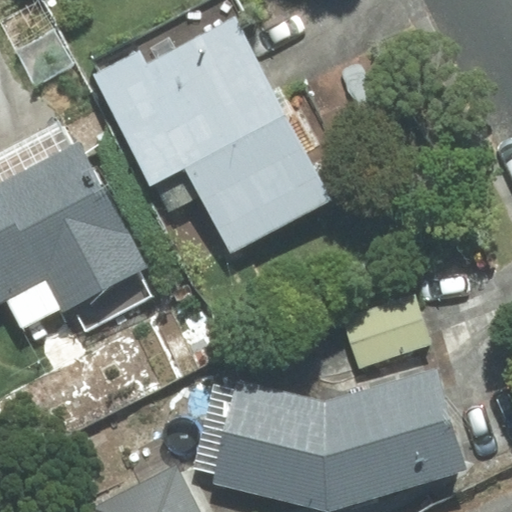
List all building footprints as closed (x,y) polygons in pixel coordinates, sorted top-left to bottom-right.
[(235,0),(212,0),(90,63),(153,182),(186,165),(231,252),(332,200),(242,26),(248,23),(235,0)] [(0,303),(7,300),(23,332),(73,306),(86,332),(151,299),(136,270),(144,266),(80,143),(74,147),(61,123),(0,154),(0,303)] [(342,310),(360,367),(430,344),(411,287),(342,310)] [(436,370),(325,403),(239,382),(214,482),(328,511),(466,469),(436,370)] [(196,511),(174,469),(96,508),(98,511),(196,511)]
